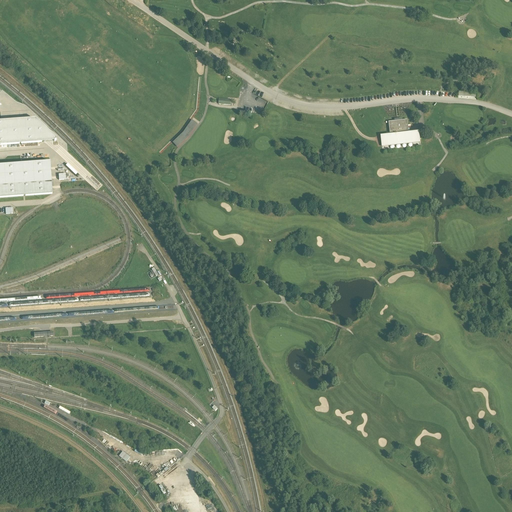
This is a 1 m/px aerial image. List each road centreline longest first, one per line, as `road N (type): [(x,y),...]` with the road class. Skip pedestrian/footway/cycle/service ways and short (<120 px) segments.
road 1 (track): [(0,409),(73,443),(143,511)]
road 2 (unknown): [(353,106),(350,131),(308,126),(254,104),(257,85)]
